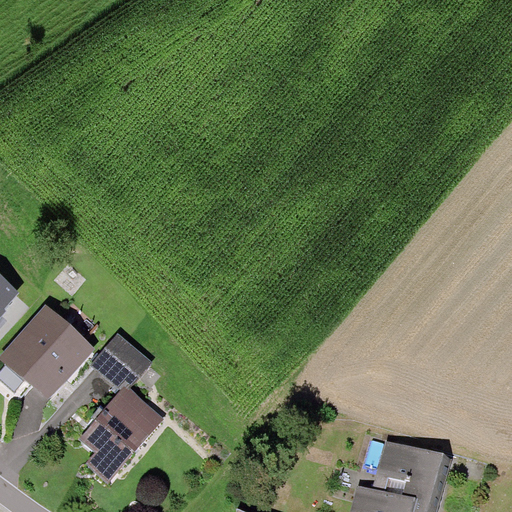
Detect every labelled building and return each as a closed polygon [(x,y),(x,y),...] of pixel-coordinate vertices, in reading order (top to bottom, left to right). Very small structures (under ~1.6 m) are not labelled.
[(0,276),(0,318),(6,312),(21,295),(0,276)] [(75,364),(84,353),(44,318),(4,364),(44,398),(75,364)] [(91,362),(119,387),(142,361),(114,336),(91,362)] [(119,387),(77,433),(93,448),(82,458),(105,480),(158,423),(119,387)] [(358,487),(351,511),(431,511),(445,462),(387,447),(375,491),(358,487)]
